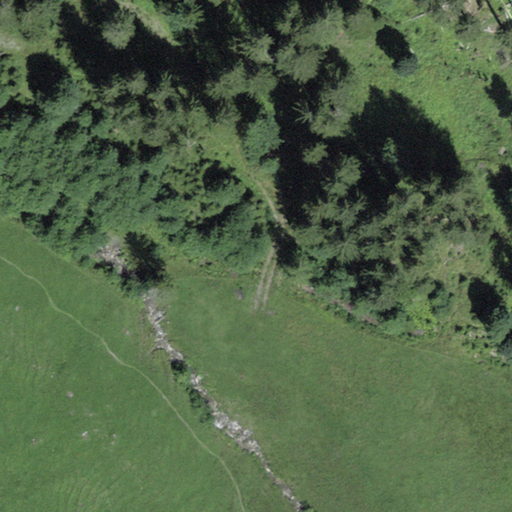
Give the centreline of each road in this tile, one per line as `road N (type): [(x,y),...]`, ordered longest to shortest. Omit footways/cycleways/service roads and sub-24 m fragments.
road 1 (track): [(363,511),(286,388),(258,360),(250,337),(281,224),(236,135),(191,96),(154,0)]
road 2 (track): [(125,0),(42,44),(0,38)]
